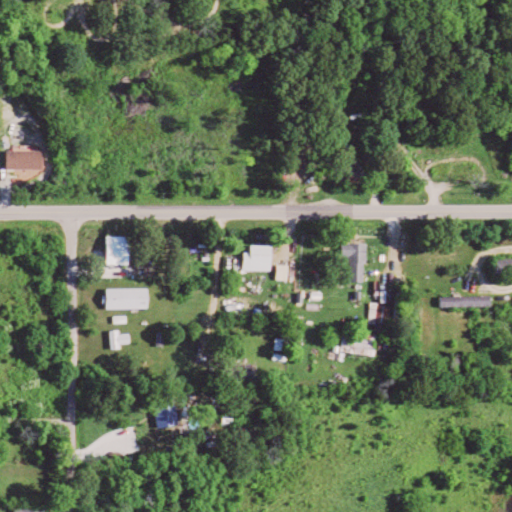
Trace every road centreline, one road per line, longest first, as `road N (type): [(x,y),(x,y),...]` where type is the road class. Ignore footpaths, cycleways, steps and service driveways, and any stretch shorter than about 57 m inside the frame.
road 1 (residential): [(511,215),(0,210)]
road 2 (residential): [(74,210),(72,511)]
road 3 (residential): [(224,212),(217,308),(197,369)]
